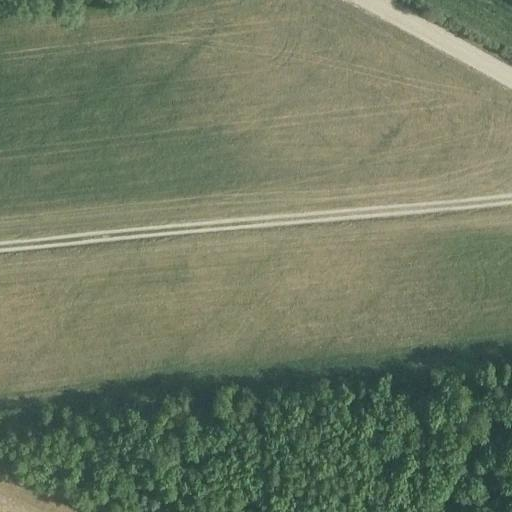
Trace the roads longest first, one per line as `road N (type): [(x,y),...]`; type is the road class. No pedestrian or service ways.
road 1 (track): [(511,197),(0,246)]
road 2 (track): [(511,77),(370,0)]
